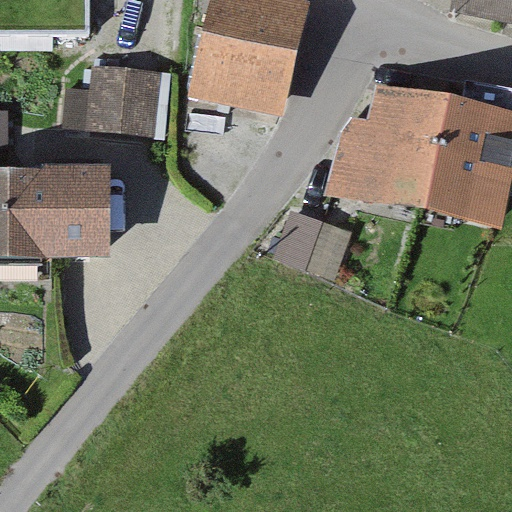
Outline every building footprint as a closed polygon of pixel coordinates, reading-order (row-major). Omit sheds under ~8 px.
[(307,0),(306,0),(207,0),(186,94),(282,115),(307,0)] [(511,0),(461,0),(460,8),(511,16),(511,0)] [(169,89),(76,83),(73,134),(166,140),(169,89)] [(380,124),(352,120),(339,195),(511,222),(511,108),(385,88),(380,124)] [(14,110),(0,110),(0,154),(16,154),(14,110)] [(135,171),(0,172),(0,260),(136,260),(135,171)] [(352,236),(292,215),(275,265),(335,286),(352,236)]
